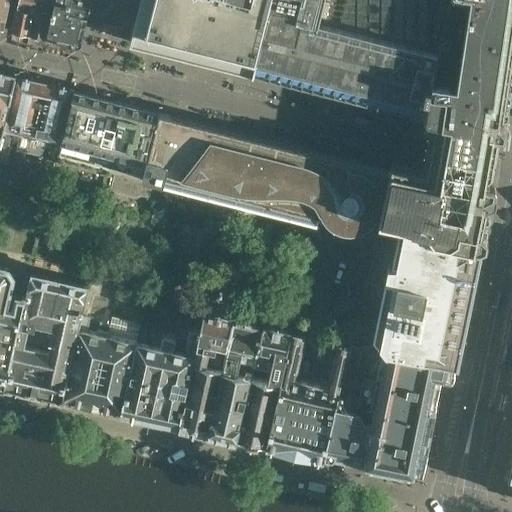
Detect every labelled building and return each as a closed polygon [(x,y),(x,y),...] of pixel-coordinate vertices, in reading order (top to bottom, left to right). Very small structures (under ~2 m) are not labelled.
[(0,0),(0,27),(3,28),(8,0),(0,0)] [(83,38),(87,18),(69,13),(72,0),(19,0),(18,7),(35,11),(36,4),(54,8),(48,39),(72,44),(79,45),(83,38)] [(87,18),(91,0),(72,0),(69,13),(87,18)] [(252,73),(270,0),(140,0),(130,42),(252,73)] [(270,0),(252,73),(427,115),(449,0),(270,0)] [(496,165),(501,135),(504,135),(507,133),(508,129),(510,127),(511,119),(509,116),(511,96),(511,0),(449,0),(427,115),(426,122),(436,124),(430,152),(427,170),(393,162),(390,170),(380,214),(379,219),(397,223),(390,257),(398,258),(438,267),(453,289),(439,358),(461,362),(485,246),(488,243),(489,236),(488,234),(494,201),(497,200),(499,191),(497,189),(498,184),(496,182),(493,181),(496,165)] [(48,39),(54,8),(36,4),(35,11),(30,35),(48,39)] [(30,35),(35,11),(18,7),(13,31),(30,35)] [(0,144),(4,128),(15,76),(0,73),(0,144)] [(61,141),(73,90),(73,89),(15,76),(4,128),(61,141)] [(142,177),(159,112),(73,90),(61,141),(55,169),(113,182),(115,174),(142,181),(142,177)] [(379,214),(380,214),(390,170),(159,112),(142,177),(320,222),(323,209),(323,212),(324,214),(326,218),(328,220),(330,222),(332,224),(334,226),(336,227),(338,229),(340,230),(343,231),(345,231),(348,232),(350,232),(353,232),(356,232),(360,231),(363,229),(367,228),(370,225),(372,224),(375,221),(376,218),(377,217),(378,215),(379,214)] [(0,165),(6,166),(9,151),(0,148),(0,165)] [(140,194),(143,181),(142,181),(115,174),(113,182),(111,191),(136,197),(140,194)] [(149,197),(152,183),(143,181),(140,194),(149,197)] [(371,344),(439,358),(453,289),(438,267),(398,258),(390,257),(371,344)] [(0,381),(5,383),(25,298),(8,294),(13,275),(7,267),(8,266),(0,264),(0,381)] [(63,396),(82,314),(91,274),(85,272),(82,284),(31,273),(25,298),(5,383),(63,396)] [(179,422),(205,312),(206,306),(196,303),(190,327),(189,327),(185,343),(186,344),(184,353),(172,351),(175,339),(154,335),(151,346),(137,343),(121,409),(179,422)] [(254,364),(263,324),(267,305),(261,304),(257,323),(234,318),(208,429),(237,436),(251,376),(254,364)] [(208,429),(234,318),(205,312),(179,422),(208,429)] [(121,409),(137,343),(107,336),(109,330),(97,327),(96,334),(87,331),(90,316),(82,314),(63,396),(121,409)] [(266,442),(291,334),(292,331),(263,324),(254,364),(271,368),(269,380),(251,376),(237,436),(266,442)] [(439,358),(371,344),(353,340),(351,348),(349,344),(344,342),(340,345),(321,341),(312,382),(293,378),(295,369),(297,370),(305,337),(301,337),(302,333),(295,332),(291,334),(266,442),(326,456),(327,451),(363,459),(362,466),(418,478),(421,476),(442,373),(444,374),(447,371),(448,370),(452,371),(453,366),(457,367),(459,366),(460,365),(461,362),(439,358)]
